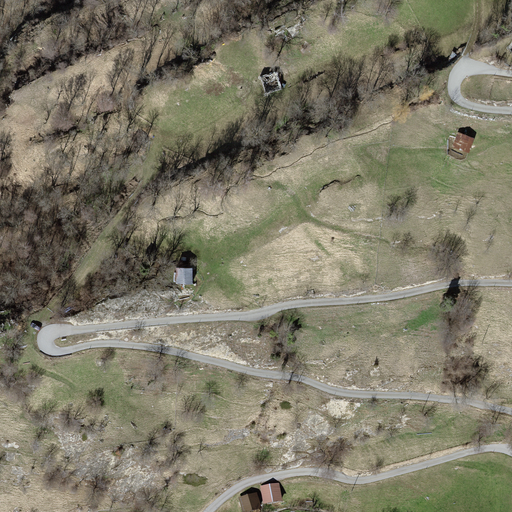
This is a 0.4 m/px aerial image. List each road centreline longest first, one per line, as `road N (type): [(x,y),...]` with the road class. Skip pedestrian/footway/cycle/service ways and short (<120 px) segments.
road 1 (unclassified): [(511,283),(54,330),(43,342),(53,351),(116,343),(158,348),(333,391),(511,411)]
road 2 (unclassified): [(511,451),(482,449),(355,481),(310,471),(262,478),(208,511)]
road 3 (unclassified): [(511,73),(461,69),(452,84),(467,104),(511,112)]
